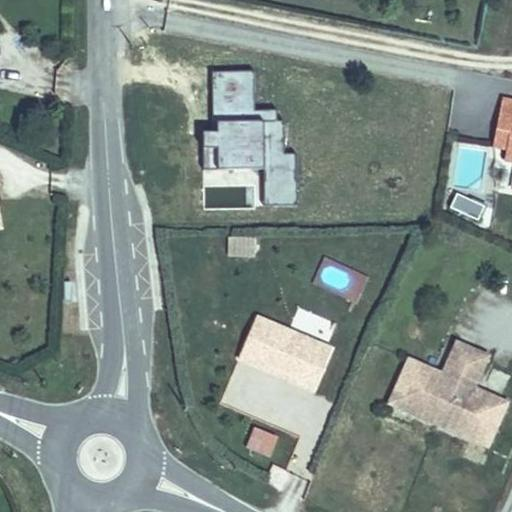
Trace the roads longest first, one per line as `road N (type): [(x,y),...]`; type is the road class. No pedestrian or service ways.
road 1 (tertiary): [(121,307),(101,0)]
road 2 (unknown): [(101,5),(363,47)]
road 3 (tertiary): [(142,438),(121,307)]
